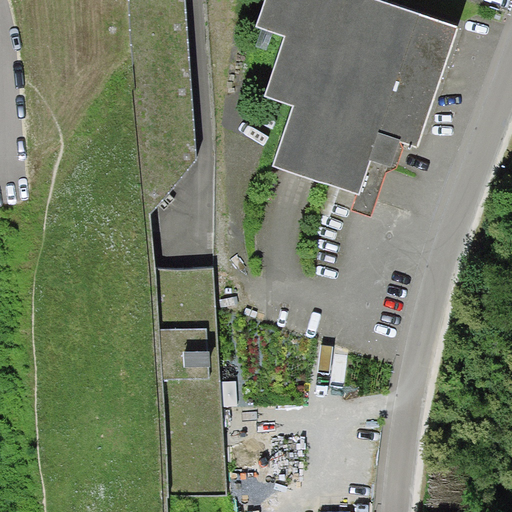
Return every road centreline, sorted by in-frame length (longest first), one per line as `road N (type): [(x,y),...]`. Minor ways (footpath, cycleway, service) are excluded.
road 1 (motorway): [(132,511),(99,48)]
road 2 (unclassified): [(397,511),(417,354),(450,230),(511,66)]
road 3 (motorway): [(73,178),(90,511)]
road 4 (motorway): [(30,0),(73,178)]
road 5 (motorway): [(57,0),(73,178)]
